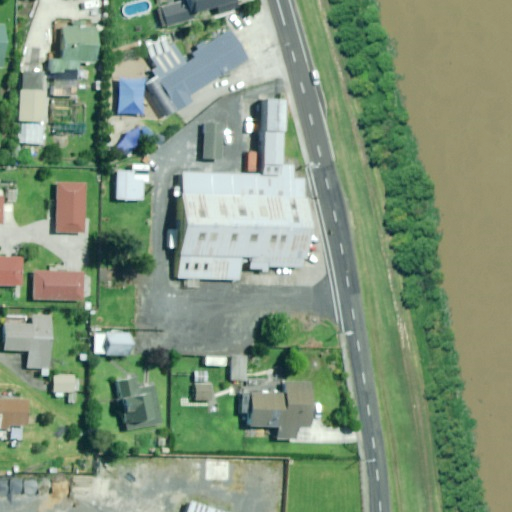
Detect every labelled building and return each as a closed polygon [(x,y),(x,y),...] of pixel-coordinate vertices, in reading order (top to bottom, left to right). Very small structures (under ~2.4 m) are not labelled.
[(235,8),(232,0),(181,0),(159,7),(165,27),(191,19),(190,14),(214,7),(216,14),(235,8)] [(222,13),(146,57),(167,93),(243,50),(222,13)] [(92,62),(93,28),(58,26),(57,59),(48,59),(47,72),(61,73),(61,69),(75,70),(75,61),(92,62)] [(41,72),(20,71),(17,121),(41,122),(43,92),(40,92),(41,72)] [(140,80),(117,80),(116,114),(139,114),(140,80)] [(277,83),(258,82),(254,145),(272,147),(277,83)] [(78,87),(52,85),(52,95),(77,97),(78,87)] [(221,110),(201,107),(197,143),(217,145),(221,110)] [(152,140),(146,125),(118,135),(121,143),(115,145),(118,153),(152,140)] [(298,163),(175,156),(170,238),(239,242),(239,253),(292,256),(298,163)] [(131,171),(114,171),(114,200),(141,200),(141,180),(131,180),(131,171)] [(82,184),(56,183),(55,230),(80,231),(82,184)] [(0,285),(19,286),(19,258),(0,257),(0,285)] [(79,301),(80,272),(30,271),(30,300),(79,301)] [(38,376),(45,376),(45,369),(47,369),(50,316),(30,315),(30,325),(1,324),(0,350),(26,351),(25,368),(38,368),(38,376)] [(126,334),(93,333),(92,355),(126,356),(126,334)] [(245,356),(230,355),(229,380),(244,381),(245,356)] [(209,371),(193,371),(193,400),(209,400),(209,371)] [(72,375),(51,375),(51,393),(54,393),(54,397),(61,397),(61,392),(72,392),(72,375)] [(136,389),(134,378),(114,381),(123,431),(158,424),(151,386),(136,389)] [(304,428),(307,382),(257,380),(256,393),(239,392),(238,413),(245,414),(245,426),(274,428),(274,439),(293,440),(294,428),(304,428)] [(22,440),(23,399),(0,398),(0,426),(8,426),(8,439),(22,440)] [(230,461),(206,459),(205,480),(229,482),(230,461)] [(218,511),(187,502),(183,511),(218,511)] [(176,511),(178,507),(170,503),(165,511),(176,511)]
